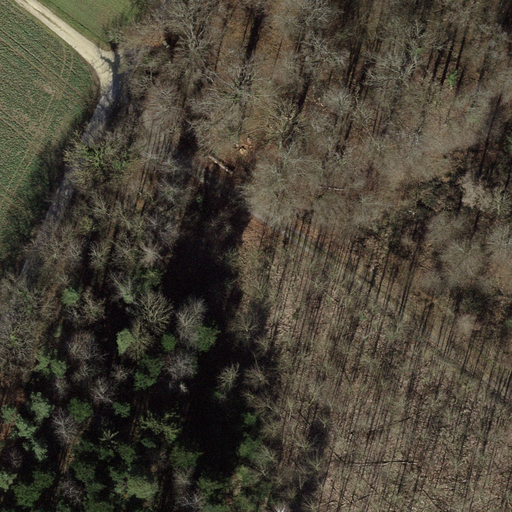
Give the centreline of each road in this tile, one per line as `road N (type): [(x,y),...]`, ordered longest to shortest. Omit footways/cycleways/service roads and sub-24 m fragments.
road 1 (track): [(26,0),(127,78),(256,204),(511,387)]
road 2 (unclassified): [(0,338),(127,78),(182,0)]
